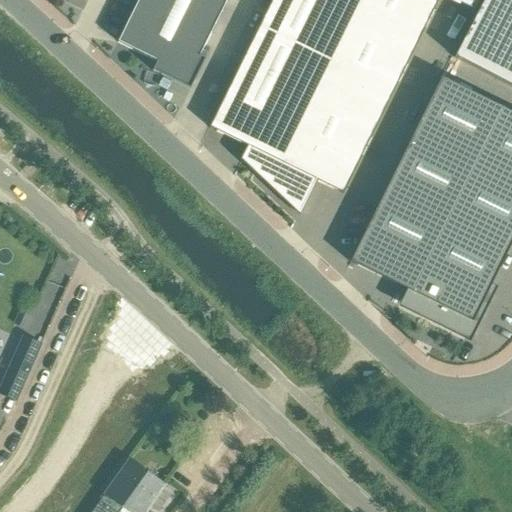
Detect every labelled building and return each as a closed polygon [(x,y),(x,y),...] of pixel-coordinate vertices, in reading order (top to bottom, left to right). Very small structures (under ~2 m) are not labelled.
[(199,59),(228,0),(139,0),(117,44),(156,64),(152,73),(189,92),(204,62),(199,59)] [(271,0),(208,129),(248,148),(247,149),(241,160),(298,214),(315,182),(343,195),(388,104),(419,119),(472,14),(443,0),(271,0)] [(448,0),(473,12),(478,0),(448,0)] [(511,0),(483,0),(453,59),(511,88),(511,0)] [(511,114),(440,79),(349,263),(406,291),(411,294),(406,303),(401,301),(400,303),(407,306),(428,316),(444,324),(466,336),(468,331),(511,241),(511,114)] [(51,299),(67,305),(71,294),(56,288),(51,299)] [(0,394),(14,401),(39,347),(23,339),(0,389),(0,394)] [(129,460),(92,511),(144,511),(149,506),(157,511),(170,494),(162,488),(164,485),(129,460)]
